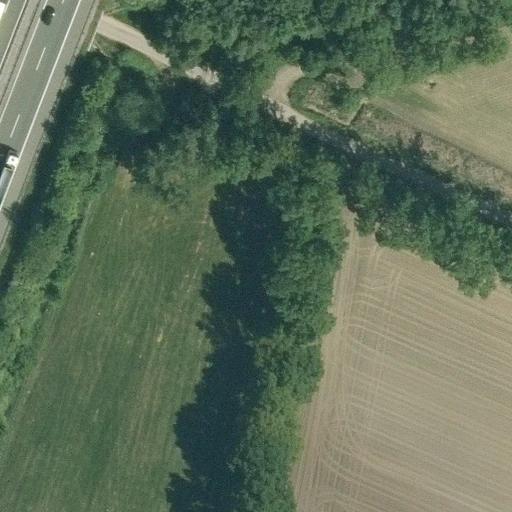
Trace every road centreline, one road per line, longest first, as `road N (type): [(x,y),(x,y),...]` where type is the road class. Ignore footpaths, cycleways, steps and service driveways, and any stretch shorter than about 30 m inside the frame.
road 1 (unclassified): [(511,212),(39,0)]
road 2 (motorway): [(0,170),(65,0)]
